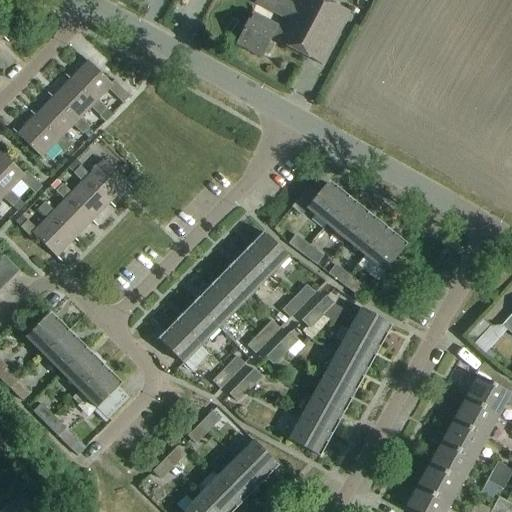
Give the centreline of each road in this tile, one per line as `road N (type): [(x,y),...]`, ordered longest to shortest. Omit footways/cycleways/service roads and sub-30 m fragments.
road 1 (residential): [(337,511),(493,230)]
road 2 (residential): [(110,322),(251,179),(296,117)]
road 3 (unclassified): [(296,117),(89,2)]
road 4 (unclassified): [(493,230),(296,117)]
road 5 (residential): [(89,457),(140,406),(152,373),(110,322)]
road 6 (residential): [(110,322),(60,283),(42,286),(0,325)]
road 7 (residential): [(0,101),(89,2)]
